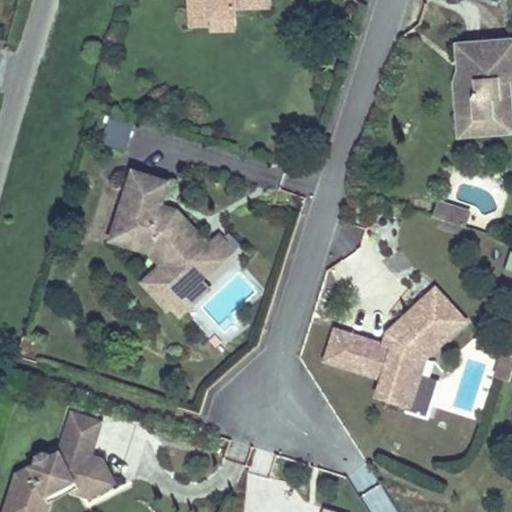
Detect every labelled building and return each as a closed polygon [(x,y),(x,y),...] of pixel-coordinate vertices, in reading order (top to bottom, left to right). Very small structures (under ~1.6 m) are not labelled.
[(196,0),(197,1),(214,0),(218,16),(244,14),(243,4),(280,4),(279,0),(196,0)] [(214,0),(197,1),(197,23),(217,22),(217,30),(246,28),(244,14),(218,16),(214,0)] [(511,99),(509,70),(511,70),(511,31),(461,36),(463,60),(470,60),(473,78),(465,79),(459,79),(461,113),(493,112),(494,120),(511,118),(511,99)] [(470,60),(463,60),(465,79),(473,78),(470,60)] [(511,128),(511,70),(509,70),(511,99),(511,118),(494,120),(493,112),(461,113),(462,131),(511,128)] [(163,204),(167,198),(176,177),(144,164),(119,229),(156,243),(177,266),(184,260),(195,270),(213,255),(203,244),(212,236),(188,208),(181,205),(179,212),(163,204)] [(464,220),(469,204),(438,194),(433,210),(464,220)] [(181,205),(167,198),(163,204),(179,212),(181,205)] [(184,260),(177,266),(196,286),(230,258),(212,236),(203,244),(213,255),(195,270),(184,260)] [(433,285),(395,316),(401,324),(389,341),(381,337),(337,323),(326,355),(378,369),(373,386),(407,396),(419,354),(461,321),(433,285)] [(401,324),(395,316),(386,323),(381,337),(389,341),(401,324)] [(17,508),(30,511),(51,511),(60,484),(82,471),(103,471),(113,482),(130,472),(113,445),(105,442),(115,412),(84,402),(72,442),(68,441),(66,451),(56,459),(47,456),(28,466),(17,508)] [(47,446),(47,456),(56,459),(66,451),(68,441),(55,440),(47,446)] [(60,484),(51,511),(64,511),(71,489),(86,483),(103,488),(113,482),(103,471),(82,471),(60,484)] [(329,502),(325,511),(357,511),(329,502)]
